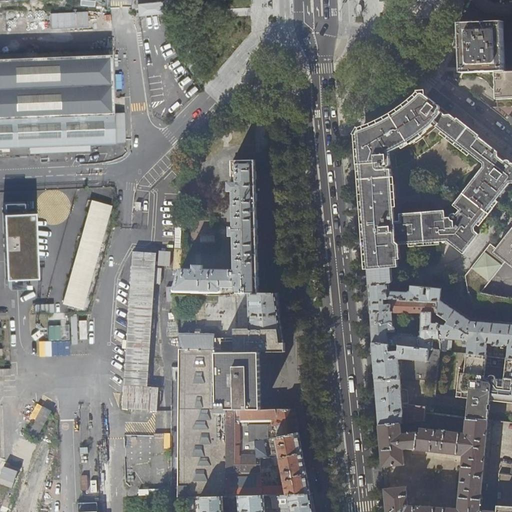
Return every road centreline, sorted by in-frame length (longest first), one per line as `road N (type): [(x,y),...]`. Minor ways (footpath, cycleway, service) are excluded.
road 1 (primary): [(360,511),(318,71),(322,30)]
road 2 (residential): [(322,30),(381,43),(511,144)]
